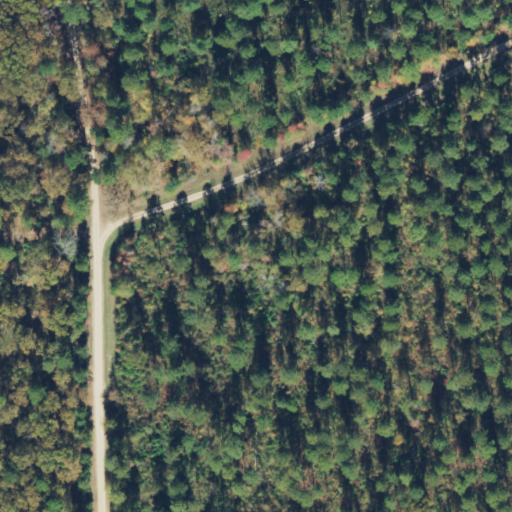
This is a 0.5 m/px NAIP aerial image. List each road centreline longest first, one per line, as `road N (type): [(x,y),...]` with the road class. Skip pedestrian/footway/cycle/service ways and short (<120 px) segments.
road 1 (residential): [(0,256),(91,239),(511,66)]
road 2 (residential): [(87,0),(97,511)]
